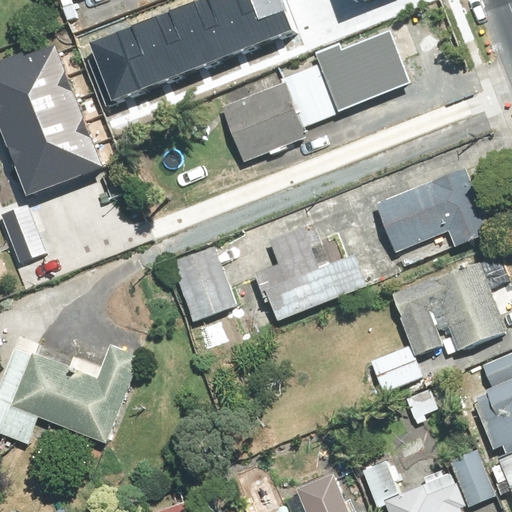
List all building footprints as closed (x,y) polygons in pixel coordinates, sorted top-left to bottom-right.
[(285,0),(177,0),(87,35),(114,105),(298,34),(285,0)] [(402,35),(233,98),(253,151),(422,87),(402,35)] [(62,42),(0,65),(0,92),(37,191),(107,165),(62,42)] [(465,172),(382,203),(402,255),(484,224),(465,172)] [(30,201),(8,209),(25,257),(47,249),(30,201)] [(265,273),(283,319),(384,281),(371,247),(338,260),(324,223),(274,242),(283,266),(265,273)] [(223,240),(180,256),(202,315),(245,299),(223,240)] [(395,290),(418,349),(446,338),(442,327),(454,322),(463,348),(511,329),(511,326),(485,256),(395,290)] [(0,335),(0,367),(10,364),(0,335)] [(0,384),(0,428),(41,443),(50,418),(119,443),(149,360),(116,348),(109,368),(28,339),(10,388),(0,384)] [(373,361),(385,393),(425,378),(418,360),(413,346),(373,361)] [(511,379),(511,353),(486,363),(495,387),(511,379)] [(511,379),(495,387),(478,394),(499,447),(506,444),(510,455),(511,453),(511,379)] [(434,391),(432,387),(408,399),(420,424),(457,407),(447,385),(434,391)] [(511,453),(503,457),(511,479),(511,453)] [(477,511),(458,464),(393,490),(402,511),(477,511)] [(213,511),(204,489),(148,511),(147,511),(213,511)] [(364,511),(361,503),(338,511),(364,511)]
